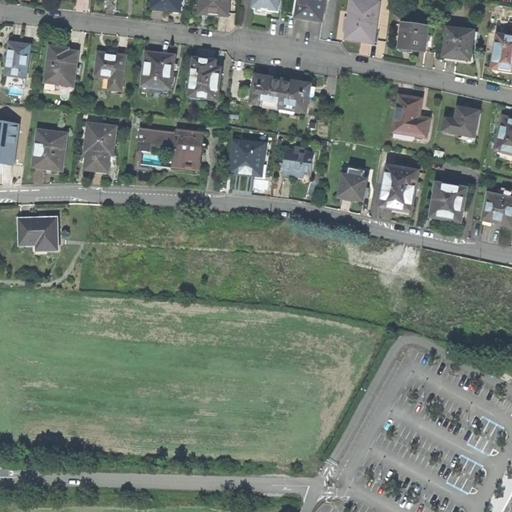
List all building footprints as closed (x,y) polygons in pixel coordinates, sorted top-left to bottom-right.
[(153,0),(152,10),(165,11),(181,12),(181,0),(153,0)] [(201,0),(200,14),(212,15),(228,17),(229,0),(201,0)] [(254,0),(253,10),(265,12),(278,13),(279,0),(254,0)] [(299,0),(296,22),(310,24),(322,26),(325,4),(325,0),(299,0)] [(378,5),(350,1),(345,40),(361,42),(373,44),(378,5)] [(402,27),(395,26),(392,43),(399,44),(398,51),(412,53),(424,54),(427,31),(401,28),(402,27)] [(473,34),(447,31),(443,60),(456,61),(456,65),(465,66),(470,67),(473,65),(473,54),(470,54),(473,34)] [(511,40),(498,38),(492,73),(506,76),(511,76),(511,40)] [(17,78),(25,79),(29,47),(19,45),(10,44),(5,73),(5,77),(4,83),(15,85),(17,78)] [(53,84),(73,87),(77,53),(67,52),(68,50),(58,49),(50,48),(44,87),(53,89),(53,84)] [(107,90),(120,92),(125,57),(111,55),(97,53),(94,77),(109,79),(107,90)] [(166,97),(170,90),(174,57),(159,56),(146,54),(142,86),(143,86),(142,94),(166,97)] [(221,70),(215,70),(216,63),(204,62),(194,61),(190,98),(217,101),(221,70)] [(260,104),(279,107),(282,82),(272,80),(273,78),(266,77),(266,79),(256,77),(251,77),(250,86),(253,86),(250,104),(260,106),(260,104)] [(282,82),(279,107),(294,110),(294,112),(304,113),(307,96),(311,96),(313,87),(305,86),(298,85),(298,83),(292,82),(292,84),(282,82)] [(428,121),(417,119),(420,102),(414,101),(409,100),(410,99),(399,97),(393,133),(392,139),(413,143),(414,136),(425,138),(428,121)] [(464,142),(472,144),(478,114),(468,112),(457,110),(454,123),(444,121),(442,133),(465,137),(464,142)] [(494,151),(511,156),(511,121),(502,119),(494,151)] [(88,153),(86,169),(108,172),(111,156),(112,156),(113,156),(117,128),(89,124),(86,152),(87,152),(88,153)] [(9,135),(17,136),(18,129),(10,128),(9,135)] [(143,151),(153,152),(153,148),(153,145),(177,148),(175,165),(187,166),(186,167),(198,169),(199,155),(201,155),(203,155),(204,144),(203,143),(204,133),(177,130),(177,133),(140,129),(138,150),(143,151)] [(39,131),(34,167),(47,169),(63,171),(68,135),(39,131)] [(18,136),(17,136),(9,135),(0,134),(0,162),(4,163),(14,165),(18,136)] [(229,165),(228,175),(242,176),(253,178),(253,179),(262,180),(262,179),(264,167),(261,167),(263,147),(232,144),(230,157),(231,157),(231,165),(229,165)] [(197,172),(198,169),(186,167),(187,166),(175,165),(177,148),(153,145),(153,148),(174,150),(172,169),(197,172)] [(278,168),(283,169),(281,178),(287,178),(290,179),(291,177),(302,179),(302,175),(310,176),(313,156),(304,154),(304,153),(302,150),(294,149),(294,152),(285,151),(284,163),(279,163),(278,168)] [(135,171),(150,173),(151,168),(141,167),(142,165),(143,154),(143,151),(138,150),(135,171)] [(419,173),(389,167),(382,207),(396,209),(411,212),(419,173)] [(353,199),(363,202),(368,182),(363,181),(365,172),(347,168),(341,197),(353,199)] [(468,190),(438,184),(432,218),(442,220),(450,221),(450,220),(462,222),(468,190)] [(511,200),(489,195),(484,220),(497,223),(511,226),(511,200)] [(46,251),(59,251),(58,219),(39,220),(20,220),(21,246),(36,245),(46,245),(46,251)] [(420,260),(459,268),(461,257),(423,249),(420,260)] [(511,267),(461,257),(459,268),(458,269),(511,280),(511,267)] [(511,316),(511,288),(457,276),(451,304),(511,316)]
